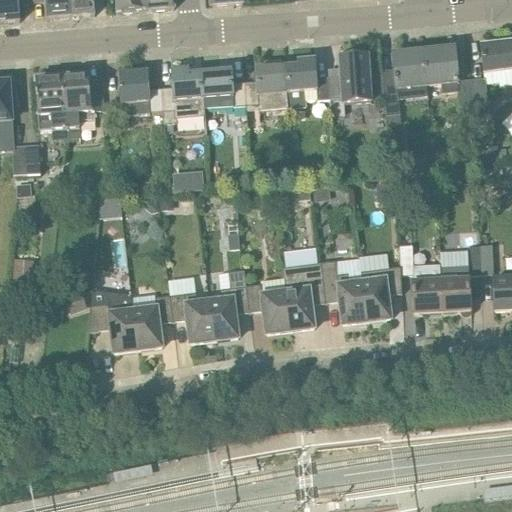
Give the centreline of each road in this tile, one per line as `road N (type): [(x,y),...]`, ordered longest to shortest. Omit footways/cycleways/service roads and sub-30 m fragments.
road 1 (unclassified): [(94,404),(291,373),(511,361)]
road 2 (residential): [(191,34),(417,16)]
road 3 (residential): [(0,47),(191,34)]
